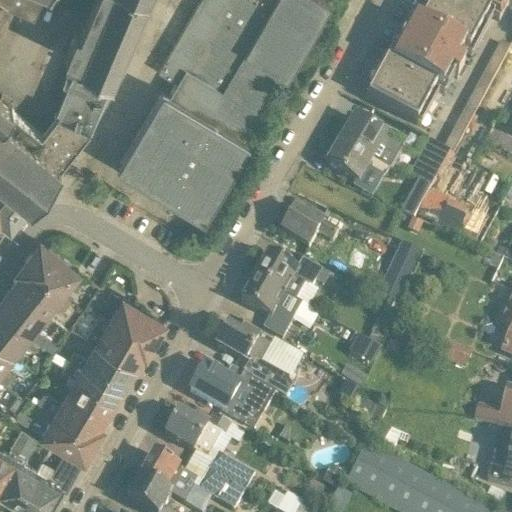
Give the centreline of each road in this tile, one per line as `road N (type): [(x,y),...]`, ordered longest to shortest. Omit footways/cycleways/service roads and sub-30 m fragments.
road 1 (residential): [(378,0),(205,295)]
road 2 (residential): [(0,262),(46,206),(74,210),(205,295)]
road 3 (residential): [(205,295),(86,511)]
